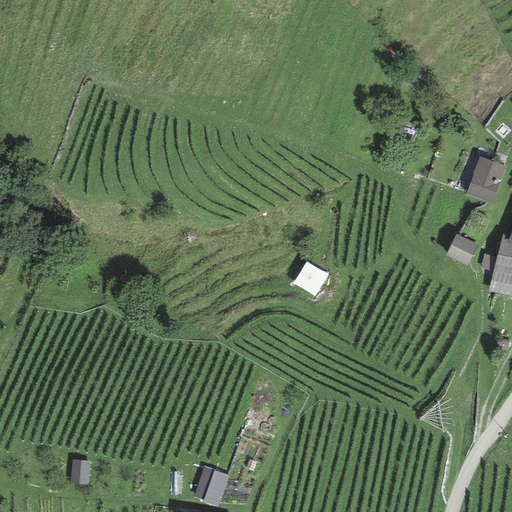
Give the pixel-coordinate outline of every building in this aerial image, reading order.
[(505,166),(479,156),(472,173),(473,174),(465,194),(491,204),(505,166)] [(509,236),(502,234),(496,258),(484,255),(481,267),(493,270),(487,291),(511,297),(511,243),(508,243),(509,236)] [(91,463),(73,460),(69,482),(87,485),(91,463)] [(228,476),(203,467),(193,497),(217,506),(228,476)] [(189,471),(171,470),(170,497),(188,498),(189,471)]
